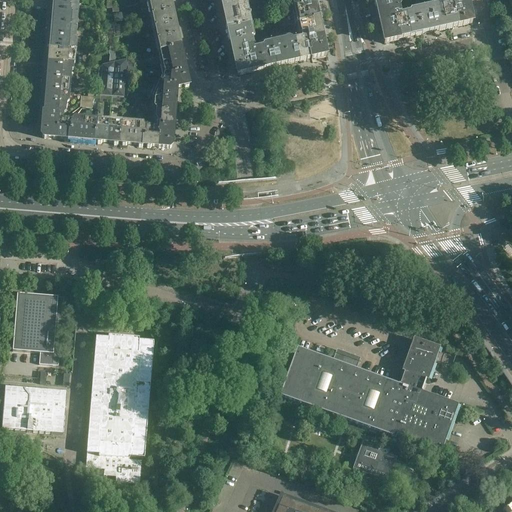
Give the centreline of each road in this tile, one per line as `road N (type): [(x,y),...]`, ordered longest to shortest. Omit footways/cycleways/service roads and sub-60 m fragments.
road 1 (residential): [(220,99),(186,164),(0,145)]
road 2 (secondary): [(241,224),(0,209)]
road 3 (secondary): [(396,207),(511,359)]
road 4 (tertiary): [(405,182),(381,132),(344,7)]
road 5 (tertiary): [(344,7),(356,101),(385,187)]
road 6 (secondary): [(241,224),(261,233),(396,207)]
road 7 (secondary): [(385,187),(241,224)]
road 8 (residential): [(12,0),(0,129)]
